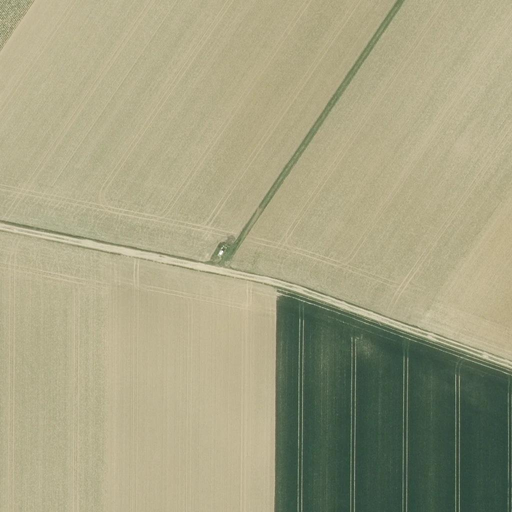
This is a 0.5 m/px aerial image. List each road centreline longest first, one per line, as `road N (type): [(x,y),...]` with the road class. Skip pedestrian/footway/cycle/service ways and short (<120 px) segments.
road 1 (track): [(511,365),(285,285),(0,226)]
road 2 (track): [(401,0),(220,271)]
